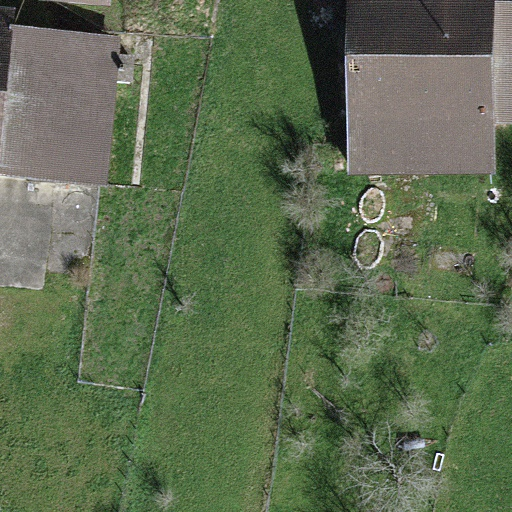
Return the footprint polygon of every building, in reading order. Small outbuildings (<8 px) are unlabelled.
[(108,0),(43,0),(43,9),(108,11),(108,0)] [(483,0),(350,0),(351,183),(483,183),(483,160),(483,20),(483,0)] [(511,20),(483,20),(483,160),(511,159),(511,20)] [(14,30),(0,28),(0,188),(1,189),(13,51),(14,30)] [(106,59),(13,51),(1,189),(107,197),(106,59)]
